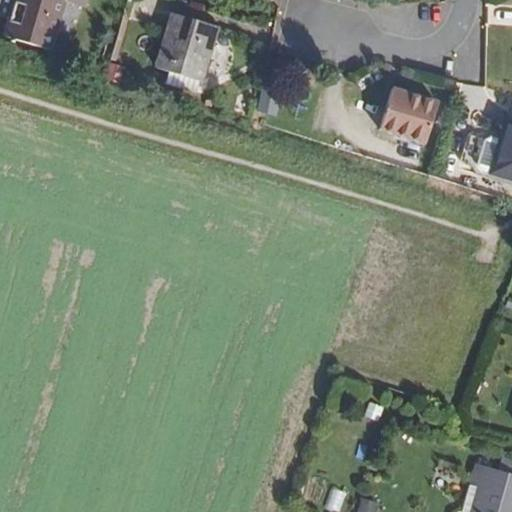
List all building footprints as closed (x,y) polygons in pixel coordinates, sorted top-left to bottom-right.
[(84,61),(99,13),(119,18),(124,1),(120,0),(84,0),(83,7),(57,0),(50,0),(37,46),(84,61)] [(219,88),(236,33),(200,21),(183,76),(219,88)] [(425,155),(437,112),(393,100),(381,142),(425,155)] [(511,195),(511,129),(508,143),(511,144),(511,155),(502,193),(510,195),(511,195)] [(511,511),(511,478),(469,467),(463,490),(474,492),(469,511),(511,511)]
